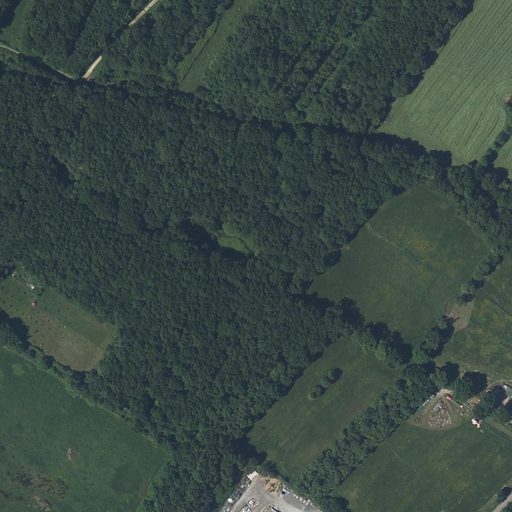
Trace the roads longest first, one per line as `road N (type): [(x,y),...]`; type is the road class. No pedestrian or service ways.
road 1 (track): [(511,240),(445,179),(73,79),(0,44)]
road 2 (track): [(0,195),(92,67),(156,0)]
road 3 (track): [(459,0),(355,151)]
